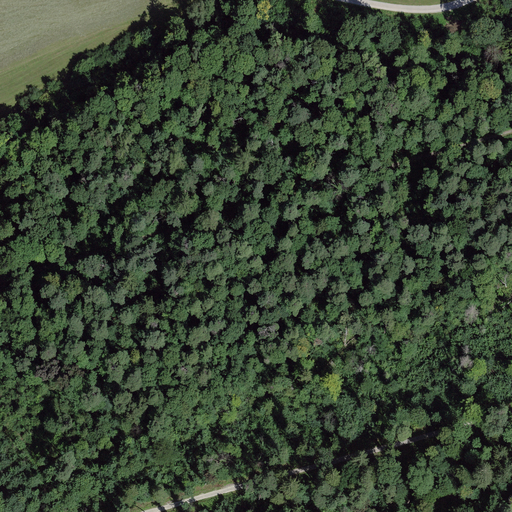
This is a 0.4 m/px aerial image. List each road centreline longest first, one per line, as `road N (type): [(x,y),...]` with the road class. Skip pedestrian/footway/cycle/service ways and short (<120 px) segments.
road 1 (track): [(0,281),(511,131)]
road 2 (track): [(511,412),(151,511)]
